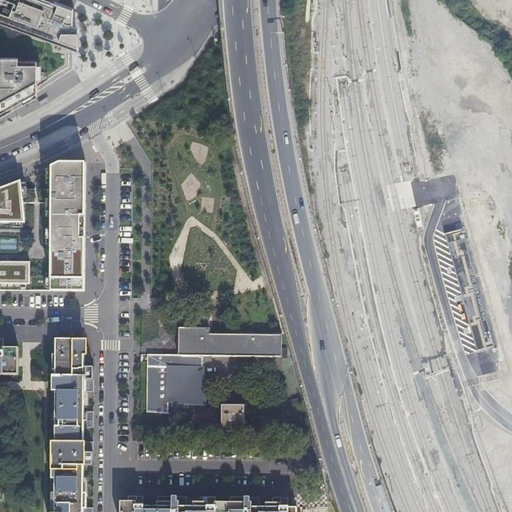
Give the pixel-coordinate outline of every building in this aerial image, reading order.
[(0,0),(0,110),(2,109),(0,105),(0,100),(19,90),(22,95),(48,79),(73,62),(74,50),(74,6),(57,0),(0,0)] [(0,291),(40,292),(85,292),(84,164),(48,164),(39,168),(39,190),(22,190),(21,180),(5,187),(0,188),(0,291)] [(462,229),(444,234),(475,353),(494,348),(462,229)] [(178,347),(178,355),(201,355),(282,356),(282,335),(209,334),(209,327),(178,326),(178,347)] [(82,511),(82,507),(83,463),(83,456),(83,427),(83,420),(84,376),(84,369),(84,339),(56,339),(54,511),(82,511)] [(17,352),(5,352),(0,352),(0,373),(17,374),(17,352)] [(201,365),(201,355),(178,355),(152,355),(146,355),(147,412),(167,414),(167,402),(204,405),(204,397),(204,395),(202,365),(201,365)] [(221,404),(221,431),(243,431),(243,404),(221,404)] [(253,508),(253,503),(245,503),(217,503),(209,503),(194,503),(194,507),(180,507),(180,502),(173,502),(158,502),(158,507),(144,507),(144,502),(136,502),(122,502),(122,507),(121,511),(297,511),(298,508),(289,508),(289,504),(282,504),(267,504),(267,508),(253,508)]
